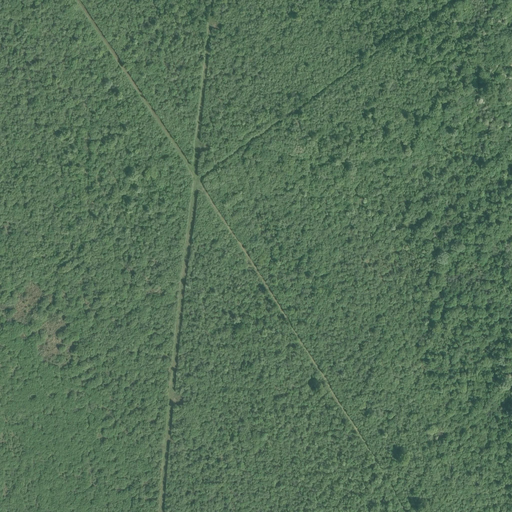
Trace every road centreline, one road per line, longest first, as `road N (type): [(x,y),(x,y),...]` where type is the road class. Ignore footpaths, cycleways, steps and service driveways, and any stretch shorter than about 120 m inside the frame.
road 1 (track): [(406,511),(195,178)]
road 2 (track): [(160,511),(195,178)]
road 3 (track): [(195,178),(78,0)]
road 4 (track): [(195,178),(212,0)]
